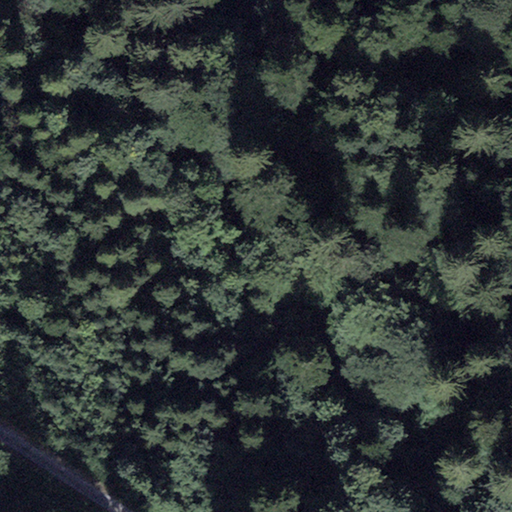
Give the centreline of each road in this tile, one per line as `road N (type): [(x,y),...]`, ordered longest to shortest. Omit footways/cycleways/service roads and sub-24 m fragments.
road 1 (track): [(59,0),(107,66),(199,164),(441,511)]
road 2 (track): [(130,511),(0,430)]
